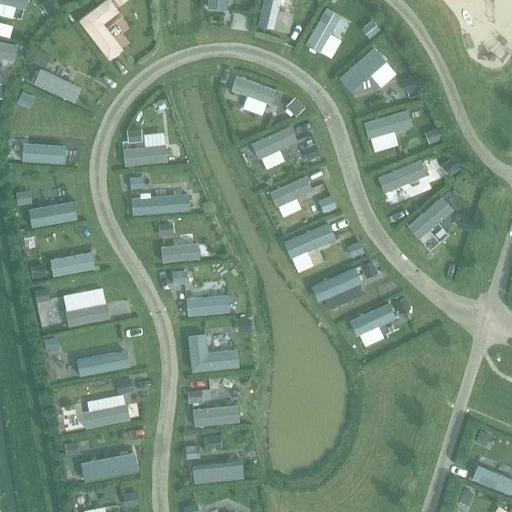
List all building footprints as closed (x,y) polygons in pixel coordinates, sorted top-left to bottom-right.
[(54,0),(48,0),(43,3),(49,13),(58,7),(54,0)] [(227,0),(210,0),(209,12),(226,14),(227,0)] [(284,0),(274,27),(288,33),(302,0),(284,0)] [(78,25),(108,65),(124,54),(104,28),(119,17),(108,2),(78,25)] [(348,16),(320,50),(332,60),(360,26),(348,16)] [(372,22),(362,30),(369,39),(379,30),(372,22)] [(38,52),(33,64),(45,69),(50,58),(38,52)] [(44,75),(82,89),(87,75),(50,61),(44,75)] [(389,63),(352,86),(360,100),(398,76),(389,63)] [(81,92),(40,74),(33,89),(74,108),(81,92)] [(413,79),(400,84),(404,95),(418,90),(413,79)] [(23,94),(18,105),(30,110),(35,100),(23,94)] [(274,97),(233,112),(238,127),(279,112),(274,97)] [(296,101),(288,109),(296,117),(304,109),(296,101)] [(418,122),(376,137),(381,152),(423,137),(418,122)] [(437,129),(424,134),(429,146),(442,141),(437,129)] [(138,131),(126,132),(127,144),(139,143),(138,131)] [(296,142),(256,160),(262,175),(302,157),(296,142)] [(315,145),(303,150),(307,161),(319,156),(315,145)] [(165,147),(122,152),(123,167),(167,163),(165,147)] [(65,151),(22,149),(22,166),(64,168),(65,151)] [(453,160),(441,168),(448,178),(460,170),(453,160)] [(433,162),(396,187),(405,200),(441,176),(433,162)] [(141,178),(129,179),(129,190),(141,189),(141,178)] [(307,179),(267,197),(273,211),(314,193),(307,179)] [(27,193),(14,195),(16,206),(29,205),(27,193)] [(179,197),(135,202),(137,218),(181,212),(179,197)] [(331,197),(319,202),(323,212),(335,207),(331,197)] [(441,201),(409,231),(420,242),(452,213),(441,201)] [(73,207),(28,215),(31,231),(76,224),(73,207)] [(460,216),(457,227),(468,230),(471,219),(460,216)] [(170,224),(157,225),(158,237),(171,235),(170,224)] [(326,228),(286,245),(293,260),(333,242),(326,228)] [(79,242),(36,249),(38,265),(82,258),(79,242)] [(359,242),(349,247),(354,257),(364,253),(359,242)] [(209,246),(161,250),(163,268),(211,264),(209,246)] [(372,263),(360,268),(365,280),(377,275),(372,263)] [(43,266),(29,268),(31,279),(45,276),(43,266)] [(184,272),(171,273),(172,284),(184,283),(184,272)] [(351,272),(311,290),(318,304),(357,286),(351,272)] [(46,290),(32,293),(34,304),(49,301),(46,290)] [(50,304),(65,302),(64,290),(49,292),(50,304)] [(114,291),(70,294),(72,310),(115,306),(114,291)] [(226,298),(183,302),(184,318),(228,314),(226,298)] [(405,298),(394,303),(399,314),(410,310),(405,298)] [(388,300),(351,319),(357,332),(395,314),(388,300)] [(107,310),(65,317),(68,331),(109,324),(107,310)] [(250,321),(237,322),(238,332),(251,331),(250,321)] [(205,336),(189,337),(193,373),(237,368),(235,351),(207,355),(205,336)] [(53,338),(41,341),(43,351),(55,349),(53,338)] [(113,343),(70,351),(72,366),(116,359),(113,343)] [(131,381),(120,383),(122,393),(133,391),(131,381)] [(202,392),(189,393),(189,404),(203,403),(202,392)] [(237,408),(193,413),(195,429),(239,424),(237,408)] [(127,411),(83,418),(86,434),(129,426),(127,411)] [(479,432),(475,442),(483,445),(487,435),(479,432)] [(78,445),(65,447),(67,458),(80,456),(78,445)] [(198,447),(185,448),(186,461),(199,460),(198,447)] [(126,454),(82,461),(85,477),(128,470),(126,454)] [(511,486),(511,475),(475,463),(469,480),(510,493),(511,486)] [(234,477),(233,468),(193,473),(195,489),(213,487),(212,480),(234,477)] [(463,491),(458,502),(467,505),(471,494),(463,491)] [(136,494),(124,496),(126,507),(138,505),(136,494)]
